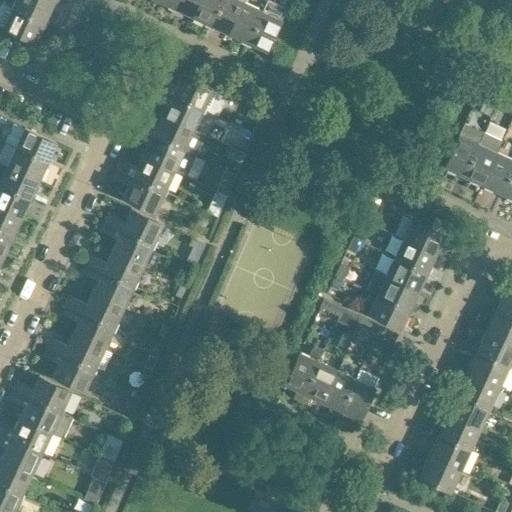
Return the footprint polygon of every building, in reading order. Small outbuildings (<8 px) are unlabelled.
[(52,5),(41,0),(14,0),(11,7),(43,23),(52,5)] [(192,16),(199,0),(176,0),(173,7),(192,16)] [(199,0),(192,16),(210,25),(221,0),(199,0)] [(228,33),(244,1),(244,0),(221,0),(210,25),(228,33)] [(247,42),(266,51),(286,9),(267,0),(263,10),(247,42)] [(247,42),(263,10),(244,1),(228,33),(247,42)] [(43,23),(11,7),(1,2),(0,4),(0,26),(34,42),(43,23)] [(6,61),(16,67),(27,47),(16,42),(6,61)] [(160,77),(155,86),(203,109),(218,115),(228,94),(214,87),(181,72),(175,84),(160,77)] [(203,109),(155,86),(151,95),(167,102),(161,114),(194,129),(203,109)] [(480,87),(476,95),(496,105),(500,97),(480,87)] [(511,102),(500,97),(496,105),(511,112),(511,102)] [(184,150),(194,129),(161,114),(156,125),(140,118),(136,127),(184,150)] [(462,175),(483,131),(463,122),(443,166),(462,175)] [(174,171),(184,150),(136,127),(132,136),(147,143),(142,155),(174,171)] [(48,162),(57,143),(24,128),(15,147),(48,162)] [(497,152),(503,140),(483,131),(462,175),(481,184),(496,151),(497,152)] [(39,180),(48,162),(15,147),(7,165),(39,180)] [(511,164),(511,158),(497,152),(496,151),(481,184),(499,192),(511,164)] [(164,191),(174,171),(142,155),(136,167),(120,159),(116,169),(164,191)] [(0,162),(0,184),(30,199),(39,180),(7,165),(0,162)] [(511,198),(511,164),(499,192),(511,198)] [(164,191),(116,169),(112,177),(128,185),(122,197),(154,212),(164,191)] [(0,207),(22,217),(30,199),(0,184),(0,207)] [(217,216),(226,195),(216,191),(207,212),(217,216)] [(372,214),(377,203),(369,199),(364,211),(372,214)] [(22,217),(0,207),(0,230),(13,236),(22,217)] [(153,244),(163,223),(131,208),(125,220),(109,213),(104,222),(153,244)] [(444,234),(411,219),(403,215),(394,234),(402,238),(435,253),(444,234)] [(143,265),(153,244),(104,222),(100,230),(117,238),(111,250),(143,265)] [(365,229),(357,225),(351,237),(360,241),(365,229)] [(13,236),(0,230),(0,252),(4,254),(13,236)] [(354,253),(360,241),(351,237),(346,249),(354,253)] [(435,253),(402,238),(394,256),(426,272),(435,253)] [(134,286),(143,265),(111,250),(106,261),(90,254),(85,263),(134,286)] [(426,272),(394,256),(385,275),(418,290),(426,272)] [(134,286),(85,263),(81,272),(97,279),(91,292),(124,307),(134,286)] [(348,266),(340,263),(334,274),(342,278),(348,266)] [(418,290),(385,275),(376,271),(367,289),(377,293),(409,309),(414,312),(417,306),(412,303),(418,290)] [(342,278),(334,274),(329,285),(337,289),(342,278)] [(511,316),(511,290),(505,288),(496,309),(511,316)] [(114,327),(124,307),(91,292),(86,303),(70,296),(66,305),(114,327)] [(409,309),(377,293),(367,314),(400,329),(409,309)] [(342,308),(331,303),(323,299),(319,307),(338,316),(342,308)] [(104,348),(114,327),(66,305),(62,313),(78,321),(72,333),(104,348)] [(358,325),(361,317),(342,308),(338,316),(340,316),(337,323),(355,331),(358,325)] [(511,341),(511,316),(496,309),(486,329),(511,341)] [(156,336),(160,323),(137,316),(132,328),(156,336)] [(375,333),(379,325),(361,317),(358,325),(375,333)] [(387,338),(391,330),(379,325),(375,333),(387,338)] [(508,366),(511,357),(511,341),(486,329),(476,350),(508,366)] [(94,369),(104,348),(72,333),(67,344),(51,337),(46,346),(94,369)] [(318,361),(319,361),(324,349),(315,344),(309,356),(299,351),(284,384),(296,390),(293,397),(300,401),(318,361)] [(85,390),(94,369),(46,346),(42,354),(58,362),(52,375),(85,390)] [(499,386),(508,366),(476,350),(466,371),(499,386)] [(337,369),(319,361),(318,361),(300,401),(306,404),(310,396),(322,401),(337,369)] [(374,386),(378,377),(359,368),(355,378),(340,410),(359,419),(374,386)] [(340,410),(355,378),(337,369),(322,401),(340,410)] [(499,386),(466,371),(457,392),(489,407),(499,386)] [(61,411),(71,390),(39,375),(33,388),(17,380),(13,389),(61,412),(61,411)] [(73,416),(61,411),(61,412),(13,389),(9,398),(24,405),(19,417),(51,432),(52,432),(63,437),(73,416)] [(479,428),(489,407),(457,392),(447,413),(479,428)] [(470,448),(479,428),(447,413),(438,433),(470,448)] [(0,433),(41,453),(51,432),(19,417),(13,429),(0,422),(0,433)] [(0,458),(32,473),(41,453),(0,433),(0,443),(5,446),(0,456),(0,458)] [(460,469),(470,448),(438,433),(428,454),(460,469)] [(450,491),(460,469),(428,454),(418,476),(450,491)] [(0,483),(22,494),(32,473),(0,458),(0,483)] [(103,510),(120,464),(106,459),(88,505),(103,510)] [(0,509),(5,511),(13,511),(22,494),(0,483),(0,509)] [(503,511),(508,502),(501,499),(494,511),(503,511)]
